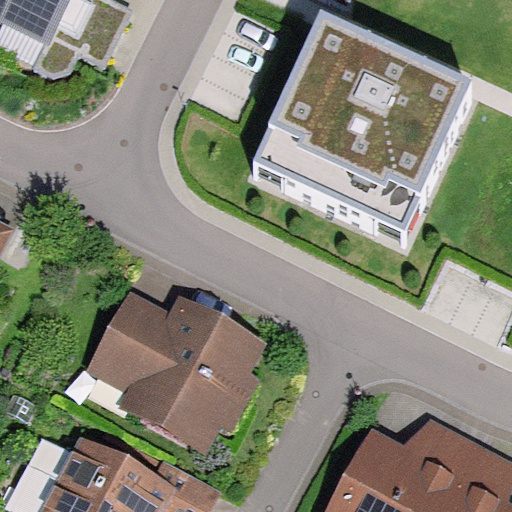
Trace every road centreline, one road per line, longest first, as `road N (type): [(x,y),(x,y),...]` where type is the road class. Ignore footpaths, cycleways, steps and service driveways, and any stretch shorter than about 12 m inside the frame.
road 1 (residential): [(359,332),(98,193)]
road 2 (residential): [(98,193),(195,0)]
road 3 (residential): [(265,511),(359,332)]
road 4 (residential): [(511,400),(359,332)]
